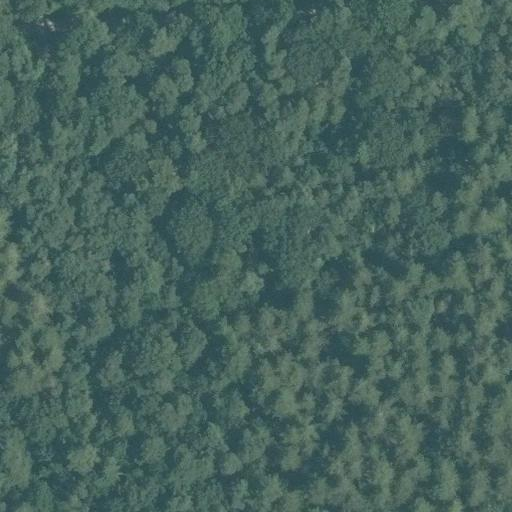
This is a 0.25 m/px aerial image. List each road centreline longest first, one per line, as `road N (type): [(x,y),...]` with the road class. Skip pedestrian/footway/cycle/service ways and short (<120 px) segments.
road 1 (track): [(11,158),(27,117),(34,5)]
road 2 (track): [(177,0),(34,5)]
